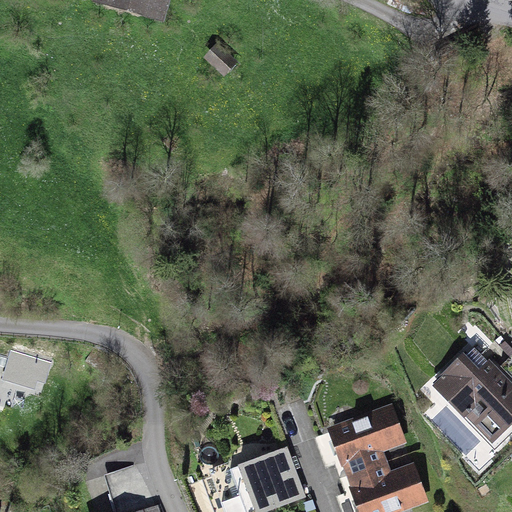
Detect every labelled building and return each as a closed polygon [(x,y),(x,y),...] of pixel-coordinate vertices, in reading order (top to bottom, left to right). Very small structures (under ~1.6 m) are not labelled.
[(166,0),(99,0),(98,5),(160,22),(166,0)] [(241,62),(216,40),(201,58),(226,80),(241,62)] [(511,385),(475,349),(436,387),(490,440),(511,418),(511,385)] [(395,406),(330,430),(360,511),(394,511),(432,499),(420,466),(419,466),(392,476),(383,451),(408,442),(395,406)] [(289,455),(230,476),(242,511),(269,511),(305,500),(289,455)]
